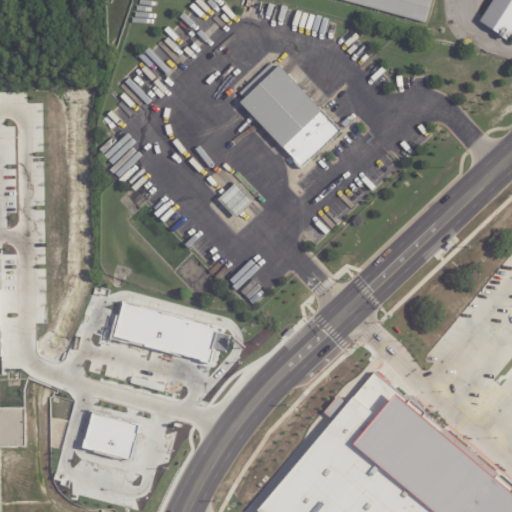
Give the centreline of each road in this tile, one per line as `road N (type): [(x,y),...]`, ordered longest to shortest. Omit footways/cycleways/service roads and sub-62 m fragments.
road 1 (primary): [(347,316),(221,460),(191,511)]
road 2 (primary): [(511,157),(347,316)]
